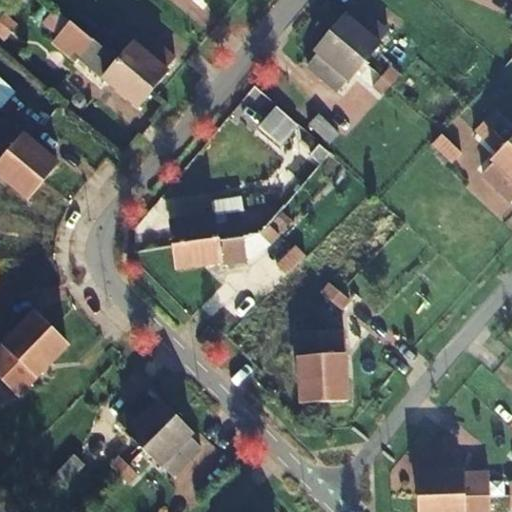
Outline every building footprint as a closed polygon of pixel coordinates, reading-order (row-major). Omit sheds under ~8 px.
[(50,10),(41,25),(58,34),(66,19),(50,10)] [(349,19),(334,37),(393,88),(405,98),(419,83),(406,72),(408,70),(349,19)] [(80,61),(139,111),(155,93),(122,65),(105,51),(95,42),(92,39),(73,24),(55,45),(78,64),(80,61)] [(95,42),(105,51),(114,40),(104,32),(95,42)] [(136,47),(122,65),(155,93),(170,76),(168,75),(179,63),(148,37),(138,49),(136,47)] [(377,106),(393,88),(334,37),(318,56),(377,106)] [(452,98),(462,87),(442,70),(432,82),(452,98)] [(260,130),(280,148),(298,127),(278,109),(260,130)] [(488,125),(495,132),(505,122),(496,113),(486,123),(488,125)] [(0,118),(0,148),(44,186),(59,168),(1,117),(0,118)] [(485,142),(495,132),(488,125),(486,123),(476,132),(485,142)] [(453,166),(463,156),(444,137),(434,147),(453,166)] [(323,164),(331,154),(321,146),(313,156),(323,164)] [(0,180),(28,205),(44,186),(0,148),(0,180)] [(511,148),(494,164),(495,165),(484,176),(511,203),(511,148)] [(173,225),(176,249),(248,241),(253,240),(263,238),(268,233),(271,229),(284,213),(173,225)] [(268,233),(263,238),(275,248),(283,238),(271,229),(268,233)] [(176,249),(179,272),(225,266),(225,267),(251,264),(248,241),(176,249)] [(264,282),(274,291),(292,271),(281,262),(264,282)] [(292,313),(291,286),(279,287),(281,313),(292,313)] [(322,313),(326,402),(350,401),(346,308),(329,309),(329,312),(322,313)] [(322,313),(322,311),(302,312),(301,326),(300,326),(303,403),(326,402),(322,313)] [(0,387),(53,333),(37,317),(8,345),(1,339),(0,339),(0,387)] [(53,333),(0,387),(0,420),(70,349),(53,333)] [(107,461),(123,477),(178,420),(162,405),(107,461)] [(195,438),(178,420),(123,477),(140,493),(195,438)] [(423,476),(423,499),(500,500),(500,476),(423,476)] [(511,511),(511,500),(500,500),(423,499),(422,511),(511,511)]
